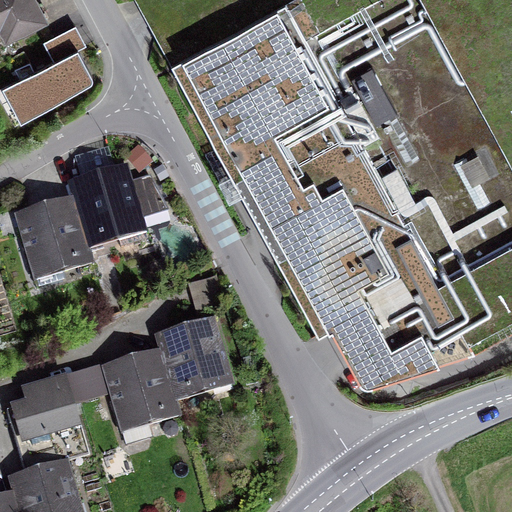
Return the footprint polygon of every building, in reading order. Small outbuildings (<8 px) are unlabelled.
[(44,21),(33,0),(0,0),(0,28),(4,26),(10,39),(44,21)] [(511,0),(137,0),(318,332),(332,325),(359,376),(365,381),(371,381),(474,350),(511,328),(511,0)] [(90,82),(92,76),(77,49),(34,71),(30,62),(14,70),(19,79),(11,84),(29,118),(90,82)] [(68,186),(73,201),(87,244),(117,235),(120,248),(149,239),(142,219),(167,212),(150,179),(132,184),(127,169),(68,186)] [(91,258),(73,201),(15,218),(33,275),(91,258)] [(231,379),(214,321),(156,339),(160,353),(174,396),(231,379)] [(178,411),(174,396),(160,353),(102,370),(120,428),(178,411)] [(99,369),(73,377),(81,402),(107,395),(99,369)] [(81,402),(73,377),(24,391),(28,404),(10,410),(21,448),(47,441),(53,460),(85,450),(71,405),(81,402)] [(13,495),(18,511),(82,511),(68,463),(9,481),(13,495)] [(18,511),(13,495),(0,498),(0,511),(18,511)]
